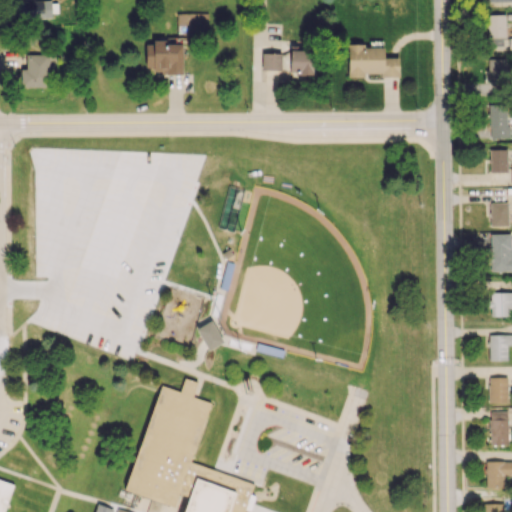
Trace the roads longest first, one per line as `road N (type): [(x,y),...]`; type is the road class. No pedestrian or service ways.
road 1 (residential): [(0,127),(443,123)]
road 2 (tertiary): [(443,123),(446,511)]
road 3 (residential): [(2,328),(0,127)]
road 4 (tertiary): [(439,0),(443,123)]
